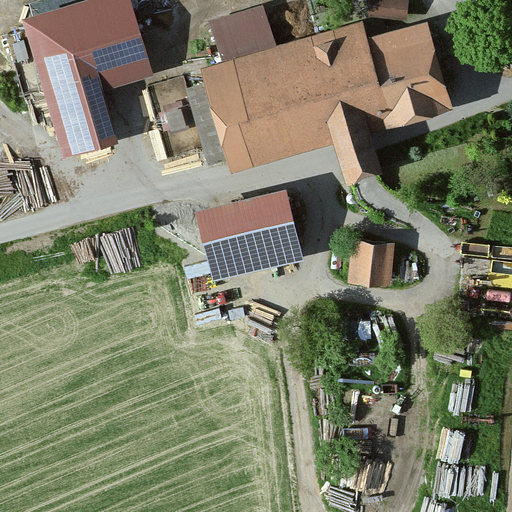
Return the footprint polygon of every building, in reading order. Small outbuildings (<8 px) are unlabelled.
[(117,142),(103,91),(153,78),(131,0),(94,0),(26,18),(63,156),(117,142)] [(38,0),(42,10),(74,0),(38,0)] [(264,7),(210,24),(223,65),(203,71),(234,173),(336,142),(339,154),(348,182),(384,171),(376,142),(373,132),(456,107),(430,22),(371,40),(365,22),(277,48),(264,7)] [(283,195),(200,215),(215,277),(298,257),(283,195)] [(392,248),(354,244),(350,281),(389,284),(392,248)] [(401,455),(403,391),(360,390),(358,454),(401,455)]
